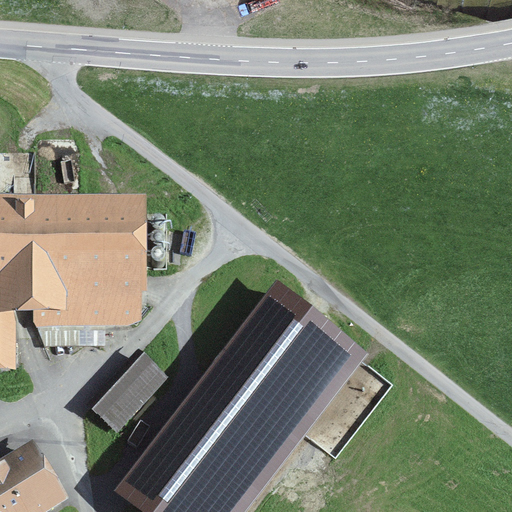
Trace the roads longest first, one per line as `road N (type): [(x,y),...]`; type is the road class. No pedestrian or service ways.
road 1 (track): [(511,439),(67,86),(47,45)]
road 2 (secondary): [(0,42),(355,61),(511,41)]
road 3 (track): [(246,226),(73,403),(0,426)]
